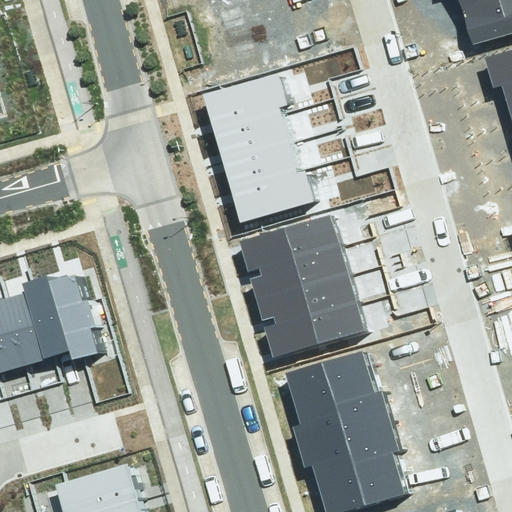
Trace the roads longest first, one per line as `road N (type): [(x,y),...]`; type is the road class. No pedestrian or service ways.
road 1 (residential): [(373,0),(511,485)]
road 2 (residential): [(147,160),(246,511)]
road 3 (residential): [(102,0),(147,160)]
road 4 (residential): [(0,201),(147,160)]
